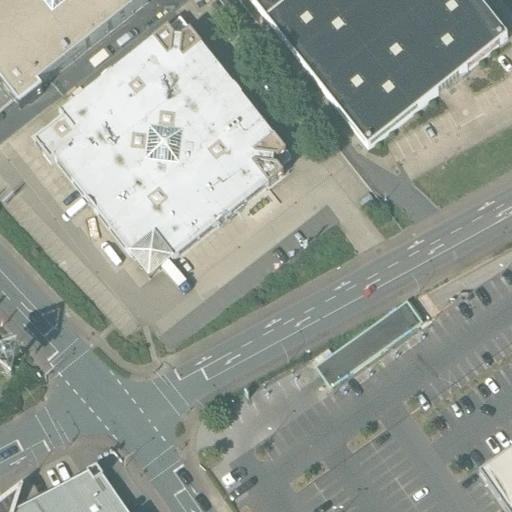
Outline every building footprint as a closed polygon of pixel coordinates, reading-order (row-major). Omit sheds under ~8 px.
[(19,0),(0,15),(0,63),(14,81),(2,90),(14,104),(19,111),(42,93),(38,88),(147,3),(147,0),(19,0)] [(0,0),(0,15),(19,0),(0,0)] [(474,0),(248,0),(368,151),(507,41),(474,0)] [(180,19),(151,42),(152,43),(111,76),(111,75),(110,76),(112,80),(106,84),(103,81),(102,82),(103,83),(62,115),(61,114),(44,127),(50,134),(55,135),(54,143),(50,142),(42,148),(55,165),(56,164),(88,205),(89,207),(92,204),(97,210),(93,213),(94,214),(95,214),(130,258),(145,247),(146,235),(163,237),(161,249),(173,264),(218,228),(218,229),(219,228),(217,225),(223,220),(226,223),(227,222),(226,221),(268,189),(269,190),(285,177),(279,169),(273,169),(274,161),(279,161),(287,155),(274,139),(273,140),(241,99),(241,98),(240,97),(237,100),(232,94),(235,91),(234,90),(201,49),(203,48),(180,19)] [(150,283),(173,264),(161,249),(163,237),(146,235),(145,247),(130,258),(150,283)] [(322,380),(329,390),(419,325),(414,317),(406,307),(316,371),(322,380)] [(511,511),(511,436),(469,467),(501,511),(511,511)] [(128,511),(102,472),(26,511),(128,511)]
